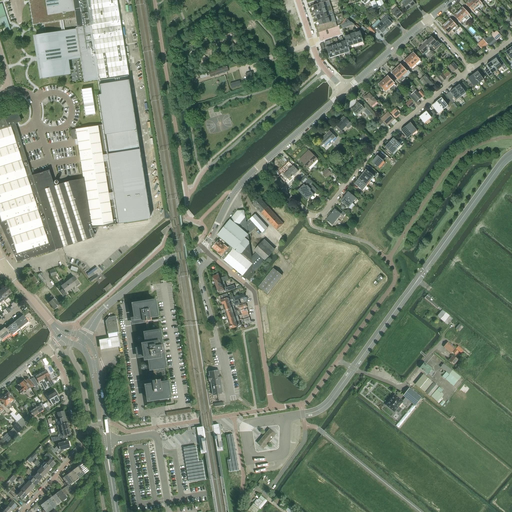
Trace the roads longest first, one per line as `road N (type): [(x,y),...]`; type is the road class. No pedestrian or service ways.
road 1 (residential): [(310,214),(322,213),(393,129),(469,68)]
road 2 (residential): [(23,511),(83,446),(63,374),(46,349)]
road 3 (residential): [(85,340),(106,307),(151,268),(202,247)]
road 4 (residential): [(229,395),(198,270),(212,257)]
road 5 (unclassified): [(124,302),(141,413),(152,412)]
